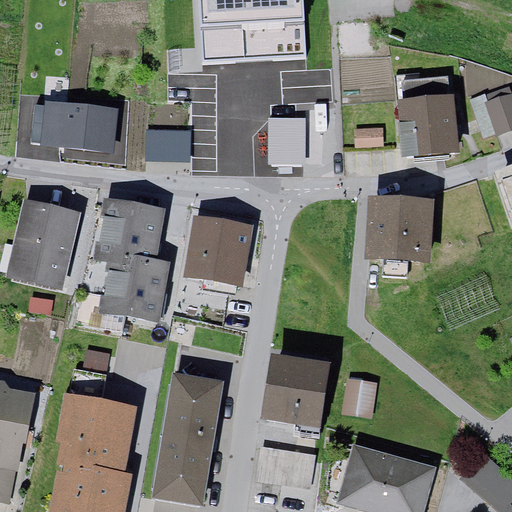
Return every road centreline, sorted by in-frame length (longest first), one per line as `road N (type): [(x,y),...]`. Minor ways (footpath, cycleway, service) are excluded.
road 1 (residential): [(234,511),(276,198)]
road 2 (residential): [(276,198),(110,194),(0,164)]
road 3 (residential): [(276,198),(467,183),(511,162)]
